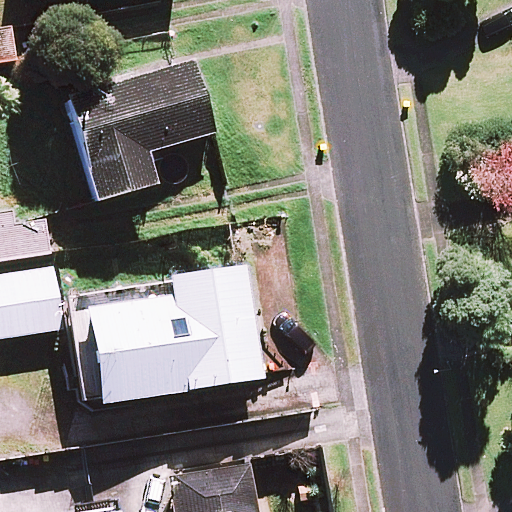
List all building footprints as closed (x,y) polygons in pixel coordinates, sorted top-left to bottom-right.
[(0,64),(11,64),(9,17),(0,17),(0,64)] [(205,132),(186,62),(62,97),(92,205),(148,189),(138,151),(205,132)] [(41,218),(0,222),(0,259),(45,256),(41,218)] [(257,366),(240,254),(161,266),(164,288),(77,301),(91,392),(257,366)] [(0,332),(57,327),(51,270),(0,274),(0,332)] [(167,511),(252,511),(245,460),(162,471),(167,511)] [(116,511),(114,498),(68,504),(69,511),(116,511)]
